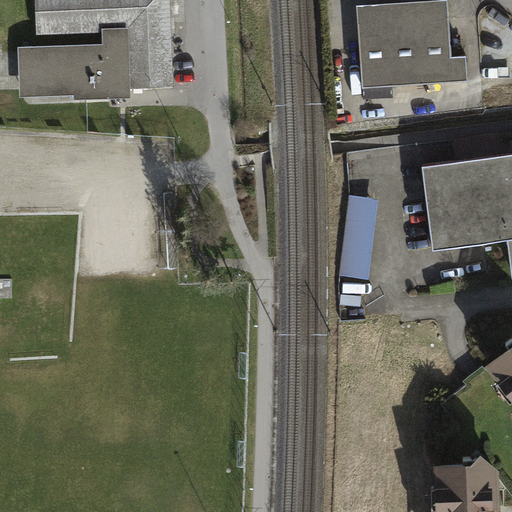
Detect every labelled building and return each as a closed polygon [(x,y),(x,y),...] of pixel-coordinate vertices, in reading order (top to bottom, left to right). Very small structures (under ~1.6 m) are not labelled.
[(167,0),(35,0),(37,32),(126,28),(128,89),(171,87),(167,0)] [(448,16),(358,22),(362,87),(468,80),(466,54),(451,55),(448,16)] [(104,32),(105,46),(107,46),(109,89),(126,88),(124,31),(104,32)] [(109,89),(107,46),(105,46),(32,49),(32,50),(34,92),(75,91),(75,98),(87,98),(86,90),(109,89)] [(34,92),(32,50),(22,50),(24,92),(34,92)] [(511,152),(422,164),(433,248),(508,238),(511,267),(511,152)] [(368,278),(378,199),(349,195),(340,273),(368,278)] [(510,348),(490,363),(503,380),(506,377),(511,384),(511,338),(506,342),(510,348)] [(500,511),(496,508),(495,469),(484,459),(479,465),(470,456),(463,457),(463,464),(438,465),(439,486),(443,486),(444,505),(440,505),(439,511),(500,511)]
